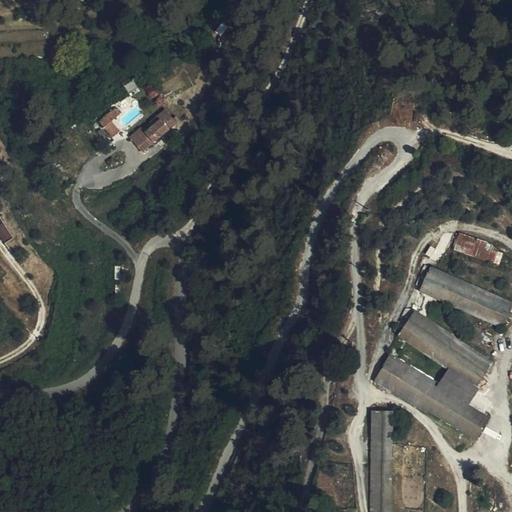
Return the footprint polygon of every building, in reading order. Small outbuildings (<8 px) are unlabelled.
[(129,119),(111,133),(121,145),(146,126),(150,130),(158,124),(142,104),(127,115),(129,119)] [(107,127),(111,133),(129,119),(127,115),(121,120),(119,118),(107,127)] [(459,230),(453,248),(499,265),(504,253),(495,250),(497,244),(459,230)] [(510,328),(511,323),(511,301),(445,262),(433,282),(473,306),(478,309),(510,328)] [(475,314),(478,309),(473,306),(470,311),(475,314)] [(486,376),(493,369),(496,365),(434,313),(420,329),(478,378),(475,383),(484,391),(492,381),(486,376)] [(391,374),(396,378),(411,359),(405,355),(391,374)] [(411,359),(396,378),(474,437),(479,431),(483,425),(488,417),(443,383),(448,377),(436,367),(431,374),(411,359)] [(498,374),(493,369),(486,376),(492,381),(498,374)] [(388,404),(368,399),(366,453),(387,452),(388,404)] [(483,425),(479,431),(485,436),(490,430),(483,425)] [(387,452),(366,453),(363,505),(368,505),(385,499),(387,452)] [(376,505),(376,511),(384,511),(385,499),(368,505),(376,505)]
